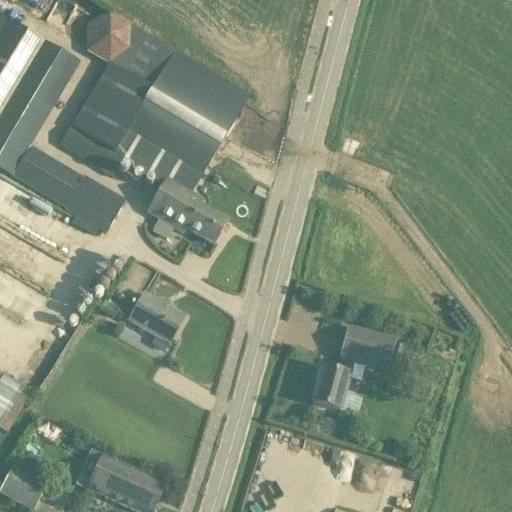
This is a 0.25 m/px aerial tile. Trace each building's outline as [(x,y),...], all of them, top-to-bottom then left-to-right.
[(188,233),(213,248),(227,223),(198,206),(201,202),(192,196),(198,186),(199,187),(249,100),(105,17),(85,29),(85,54),(108,67),(71,131),(69,130),(58,149),(112,180),(121,164),(162,188),(146,214),(184,236),(188,233)] [(0,20),(0,172),(106,236),(126,205),(83,179),(81,182),(28,150),(44,123),(11,103),(45,47),(0,20)] [(144,295),(127,323),(168,347),(185,319),(144,295)] [(115,316),(120,307),(106,299),(101,308),(115,316)] [(120,307),(115,316),(125,322),(130,313),(120,307)] [(346,329),(337,361),(386,374),(394,342),(346,329)] [(0,370),(0,423),(6,426),(16,406),(24,410),(35,387),(0,370)] [(312,406),(319,408),(339,413),(349,377),(322,370),(312,406)] [(101,461),(87,493),(128,511),(153,511),(164,489),(101,461)] [(15,467),(1,491),(33,511),(48,486),(15,467)]
